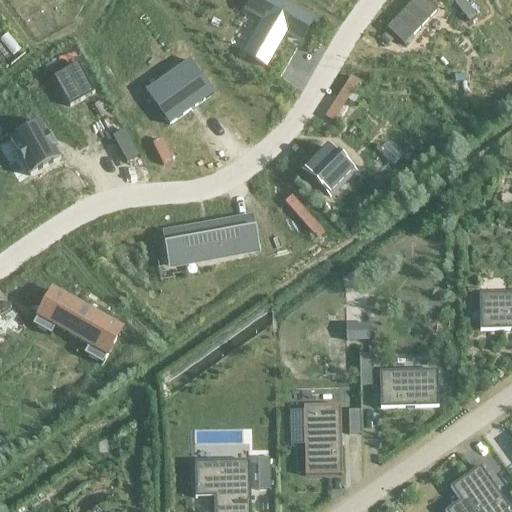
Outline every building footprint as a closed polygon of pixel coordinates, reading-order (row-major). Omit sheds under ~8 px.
[(265,21),(246,54),(266,66),(265,68),(266,69),(286,34),(300,42),(312,21),(314,23),(315,22),(277,0),(252,0),(247,11),(265,21)] [(396,60),(430,27),(412,8),(378,41),(396,60)] [(213,95),(190,62),(146,93),(146,94),(149,92),(171,123),(168,125),(169,126),(213,95)] [(77,65),(53,78),(69,108),(93,94),(77,65)] [(40,124),(10,141),(30,177),(61,160),(52,146),(54,145),(50,138),(49,139),(40,124)] [(127,134),(116,140),(130,165),(141,159),(127,134)] [(329,149),(305,173),(329,197),(353,173),(329,149)] [(284,208),(271,220),(305,258),(318,246),(284,208)] [(251,219),(172,234),(176,260),(194,256),(196,264),(257,253),(251,219)] [(52,292),(32,327),(51,337),(56,328),(89,347),(84,356),(102,366),(122,331),(52,292)] [(511,294),(479,295),(480,332),(511,331),(511,294)] [(364,335),(340,334),(340,348),(364,349),(364,335)] [(359,356),(360,388),(372,388),(371,356),(359,356)] [(438,372),(379,373),(380,410),(438,408),(438,372)] [(303,408),(305,477),(342,476),(340,407),(303,408)] [(360,412),(348,413),(349,437),(361,436),(360,412)] [(241,438),(189,433),(187,457),(221,460),(221,455),(239,456),(241,438)] [(270,492),(269,460),(257,460),(258,492),(270,492)] [(195,499),(213,499),(213,511),(250,511),(249,462),(194,464),(195,499)] [(450,489),(460,502),(445,511),(511,511),(480,467),(450,489)]
